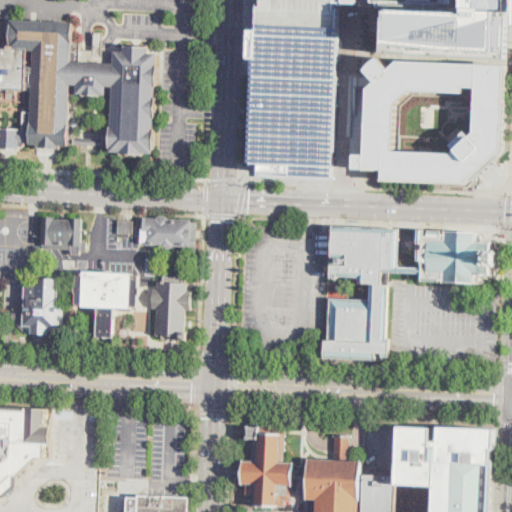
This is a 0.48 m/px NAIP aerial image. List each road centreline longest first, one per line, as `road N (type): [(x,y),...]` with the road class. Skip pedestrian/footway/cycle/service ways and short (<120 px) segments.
road 1 (secondary): [(0,375),(511,398)]
road 2 (primary): [(511,212),(225,199)]
road 3 (primary): [(225,199),(0,189)]
road 4 (primary): [(225,199),(234,0)]
road 5 (primary): [(217,385),(225,199)]
road 6 (primary): [(211,511),(217,385)]
